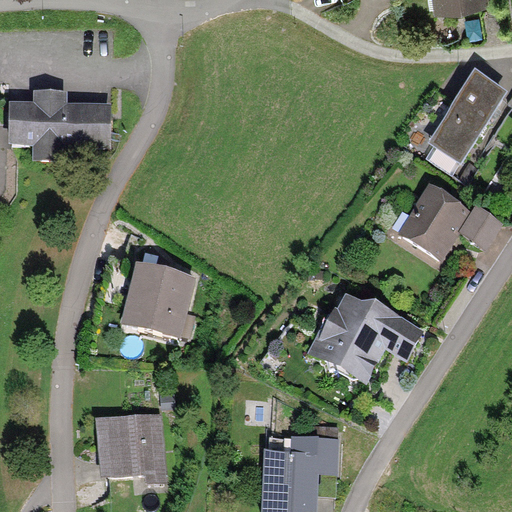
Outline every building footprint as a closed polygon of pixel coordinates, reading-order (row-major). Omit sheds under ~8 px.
[(434,0),(436,11),(489,3),(488,0),(434,0)] [(476,73),(428,145),(461,167),(492,120),(509,95),(476,73)] [(34,106),(12,105),(11,145),(35,145),(35,159),(64,160),(64,146),(111,147),(112,107),(65,106),(65,95),(35,94),(34,106)] [(431,189),(400,234),(441,261),(451,245),(458,236),(456,234),(469,214),(431,189)] [(469,214),(456,234),(458,236),(487,254),(506,224),(475,205),(469,214)] [(138,263),(121,326),(183,342),(184,338),(192,340),(198,317),(189,314),(190,309),(198,278),(138,263)] [(333,309),(309,353),(368,386),(387,352),(408,364),(427,331),(376,302),(360,303),(345,295),(337,311),(333,309)] [(98,420),(101,481),(145,479),(145,485),(166,484),(162,416),(98,420)] [(340,476),(341,440),(292,438),(292,453),(264,452),(261,511),(318,511),(319,498),(336,499),(337,476),(340,476)]
